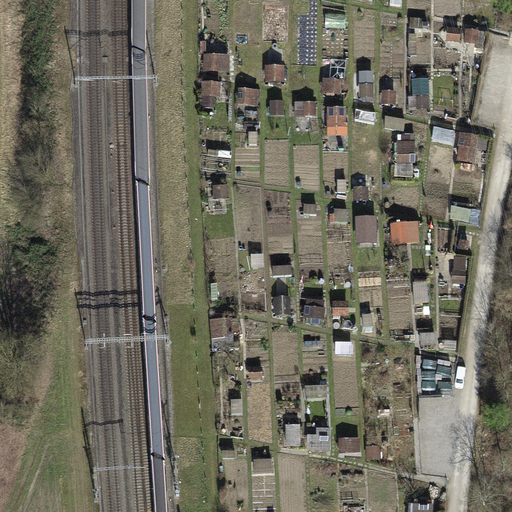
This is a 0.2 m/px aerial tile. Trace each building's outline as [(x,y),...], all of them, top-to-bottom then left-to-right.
[(404,0),(391,0),(391,8),(405,8),(404,0)] [(426,3),(414,3),(415,12),(427,12),(426,3)] [(386,20),(386,31),(399,31),(399,20),(386,20)] [(412,24),(412,32),(422,32),(422,23),(412,24)] [(479,34),(467,33),(466,50),(477,51),(479,34)] [(448,46),(462,46),(461,34),(447,34),(448,46)] [(230,58),(206,59),(207,74),(230,73),(230,58)] [(285,70),(268,71),(268,85),(285,84),(285,70)] [(400,80),(385,81),(386,105),(400,104),(400,80)] [(345,86),(325,83),(323,93),(343,97),(345,86)] [(431,84),(414,85),(415,112),(432,112),(431,84)] [(375,85),(359,85),(360,101),(375,100),(375,85)] [(221,86),(201,87),(202,112),(222,111),(221,86)] [(258,94),(240,95),(241,124),(259,123),(258,94)] [(313,106),(294,107),(295,134),(314,133),(313,106)] [(348,112),(328,112),(329,138),(349,137),(348,112)] [(456,166),(474,169),(479,143),(462,139),(456,166)] [(416,164),(417,145),(401,144),(401,164),(416,164)] [(233,152),(209,153),(209,161),(233,160),(233,152)] [(273,159),(265,159),(265,177),(274,177),(273,159)] [(382,178),(359,179),(359,191),(382,191),(382,178)] [(439,180),(436,191),(455,196),(458,185),(439,180)] [(350,181),(341,182),(341,191),(350,191),(350,181)] [(230,190),(211,191),(212,204),(230,204),(230,190)] [(260,205),(237,206),(237,215),(261,214),(260,205)] [(379,219),(359,220),(360,247),(380,247),(379,219)] [(282,226),(270,227),(270,235),(283,235),(282,226)] [(408,227),(385,228),(386,248),(409,247),(408,227)] [(458,256),(470,257),(471,248),(460,246),(458,256)] [(264,280),(243,281),(243,302),(264,301),(264,280)] [(456,297),(468,297),(468,280),(455,280),(456,297)] [(432,285),(418,286),(419,307),(433,306),(432,285)] [(292,300),(278,300),(278,319),(292,318),(292,300)] [(355,306),(334,307),(334,326),(356,326),(355,306)] [(325,310),(307,311),(307,323),(325,322),(325,310)] [(386,321),(366,322),(366,335),(387,335),(386,321)] [(231,325),(213,325),(214,346),(231,345),(231,325)] [(440,336),(425,337),(425,345),(440,344),(440,336)] [(398,353),(387,354),(387,366),(398,366),(398,353)] [(265,367),(248,368),(248,378),(266,377),(265,367)] [(408,370),(385,370),(386,403),(409,403),(408,370)] [(308,411),(319,410),(318,389),(307,389),(308,411)] [(230,416),(247,415),(246,395),(229,395),(230,416)] [(407,414),(395,415),(396,438),(407,437),(407,414)] [(283,451),(301,450),(300,428),(282,429),(283,451)] [(310,455),(331,454),(330,431),(309,431),(310,455)] [(361,442),(339,443),(339,457),(361,456),(361,442)] [(448,457),(433,457),(433,468),(448,467),(448,457)] [(433,511),(433,503),(407,504),(407,511),(433,511)]
